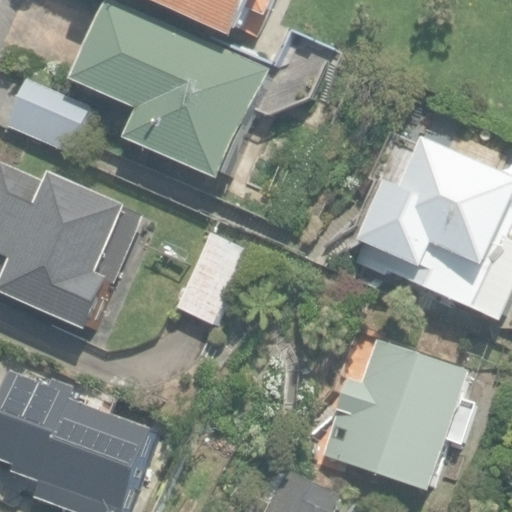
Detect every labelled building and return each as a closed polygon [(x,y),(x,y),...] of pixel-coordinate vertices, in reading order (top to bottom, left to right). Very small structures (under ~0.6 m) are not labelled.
[(161,0),(252,45),(274,0),(161,0)] [(140,143),(240,187),(288,78),(125,5),(88,87),(153,115),(140,143)] [(15,128),(79,156),(99,110),(36,82),(15,128)] [(511,183),(414,141),(363,259),(511,324),(511,183)] [(0,180),(0,288),(95,332),(119,281),(107,276),(136,210),(63,177),(58,187),(7,164),(0,180)] [(185,310),(223,328),(259,254),(221,236),(185,310)] [(329,456),(441,495),(483,374),(384,340),(360,408),(347,404),(329,456)] [(47,500),(78,511),(139,511),(168,438),(81,405),(86,391),(65,382),(63,388),(22,373),(9,412),(0,434),(0,455),(27,466),(23,475),(52,486),(47,500)] [(276,511),(348,511),(354,499),(296,471),(276,511)]
